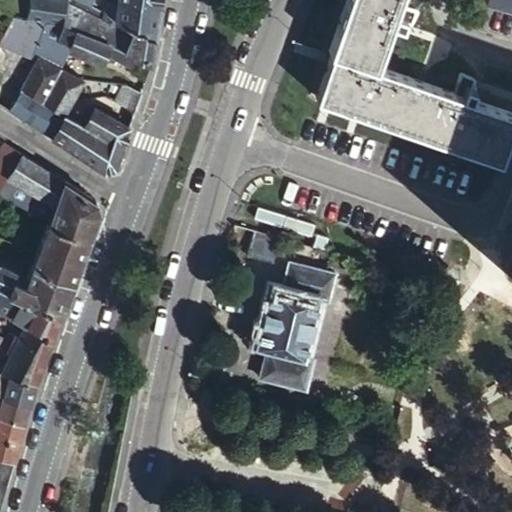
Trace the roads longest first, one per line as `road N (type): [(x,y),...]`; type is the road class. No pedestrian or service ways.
road 1 (tertiary): [(130,196),(29,511)]
road 2 (unclassified): [(157,425),(392,459),(440,511)]
road 3 (tertiary): [(157,425),(230,141)]
road 4 (residential): [(230,141),(496,234)]
road 5 (tertiary): [(190,0),(169,91),(130,196)]
road 6 (residential): [(496,234),(438,390)]
road 7 (tertiary): [(230,141),(286,0)]
road 8 (unclassified): [(0,118),(130,196)]
